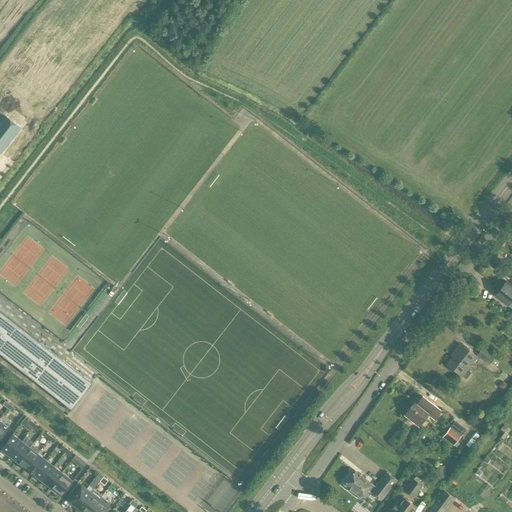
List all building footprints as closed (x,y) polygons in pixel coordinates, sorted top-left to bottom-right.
[(3,116),(0,120),(0,151),(2,152),(20,128),(3,116)] [(500,287),(500,288),(511,297),(511,286),(505,281),(504,282),(502,282),(500,285),(500,287)] [(511,297),(500,288),(499,289),(498,289),(495,292),(496,293),(495,295),(508,305),(511,307),(511,297)] [(0,310),(0,353),(71,409),(92,383),(0,310)] [(471,372),(467,369),(477,356),(460,344),(454,351),(456,354),(448,364),(466,379),(471,372)] [(489,363),(494,357),(482,348),(477,354),(489,363)] [(416,400),(406,414),(419,425),(428,414),(434,418),(440,410),(423,397),(418,402),(416,400)] [(0,420),(0,437),(8,427),(0,420)] [(461,436),(450,428),(443,437),(453,445),(454,444),(457,446),(459,444),(456,442),(461,436)] [(2,449),(10,456),(22,441),(13,435),(13,434),(1,449),(1,450),(2,449)] [(10,456),(18,462),(30,447),(22,441),(10,456)] [(18,462),(26,469),(38,454),(30,447),(18,462)] [(26,469),(34,475),(46,460),(38,454),(26,469)] [(34,475),(42,481),(54,466),(46,460),(34,475)] [(42,481),(50,487),(62,472),(54,466),(42,481)] [(397,480),(386,472),(375,487),(371,483),(355,471),(345,484),(361,497),(367,488),(371,491),(371,492),(381,500),(397,480)] [(62,472),(50,487),(60,495),(61,496),(73,480),(72,480),(62,472)] [(108,481),(103,477),(99,482),(104,485),(108,481)] [(422,485),(414,479),(405,490),(413,496),(422,485)] [(73,505),(78,509),(79,508),(91,493),(90,492),(82,486),(77,483),(69,493),(73,497),(70,501),(74,504),(73,505)] [(93,489),(90,492),(91,493),(79,508),(83,511),(82,511),(81,511),(89,511),(102,497),(103,496),(93,489)] [(451,504),(455,498),(444,489),(439,495),(451,504)] [(439,495),(435,501),(447,509),(451,504),(439,495)] [(410,511),(416,506),(403,496),(398,503),(397,502),(391,509),(393,510),(390,511),(410,511)] [(102,497),(89,511),(110,511),(112,510),(108,507),(110,503),(102,497)] [(132,499),(129,504),(135,508),(138,504),(132,499)] [(439,511),(444,511),(447,509),(435,501),(431,506),(439,511)]
